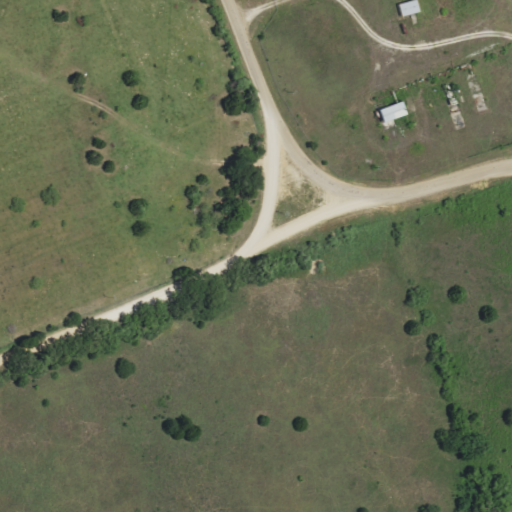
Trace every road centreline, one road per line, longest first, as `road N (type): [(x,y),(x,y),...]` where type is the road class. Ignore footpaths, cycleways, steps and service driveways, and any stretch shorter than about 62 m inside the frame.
road 1 (residential): [(511,167),(359,203),(287,152),(220,0)]
road 2 (residential): [(0,355),(246,256)]
road 3 (residential): [(246,256),(359,203)]
